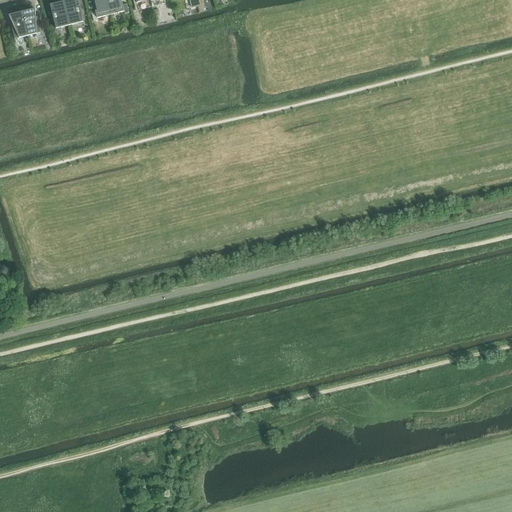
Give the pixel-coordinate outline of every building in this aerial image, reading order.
[(73,0),(64,2),(70,26),(83,23),(77,0),(73,0)] [(106,0),(92,0),(95,12),(91,13),(93,22),(98,21),(97,19),(111,16),(106,0)] [(121,0),(106,0),(111,16),(124,12),(124,14),(129,13),(127,5),(123,6),(121,0)] [(150,0),(135,0),(139,11),(152,8),(150,0)] [(64,2),(50,6),(56,30),(70,26),(64,2)] [(35,10),(22,13),(28,37),(36,35),(36,34),(37,34),(41,33),(37,18),(36,18),(35,10)] [(12,24),(11,24),(15,40),(19,39),(19,38),(20,39),(28,37),(22,13),(9,16),(12,24)]
